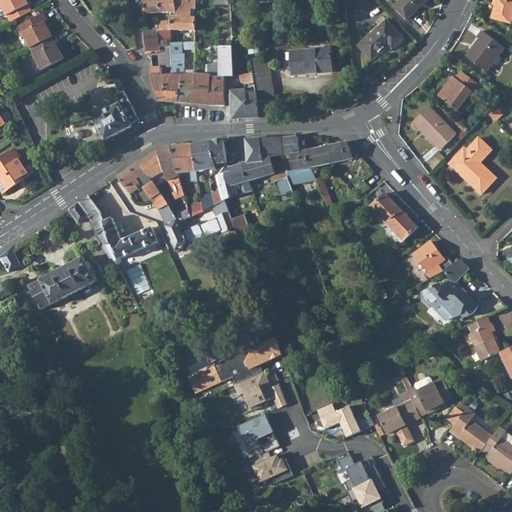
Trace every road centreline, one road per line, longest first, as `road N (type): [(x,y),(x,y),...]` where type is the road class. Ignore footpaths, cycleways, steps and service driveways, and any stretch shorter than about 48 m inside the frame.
road 1 (residential): [(427,507),(409,508),(378,446),(350,442),(310,454),(287,414)]
road 2 (residential): [(158,134),(360,115)]
road 3 (residential): [(4,235),(158,134)]
road 4 (residential): [(475,256),(360,115)]
road 5 (residential): [(65,0),(136,83),(158,134)]
road 6 (residential): [(360,115),(423,59),(458,0)]
